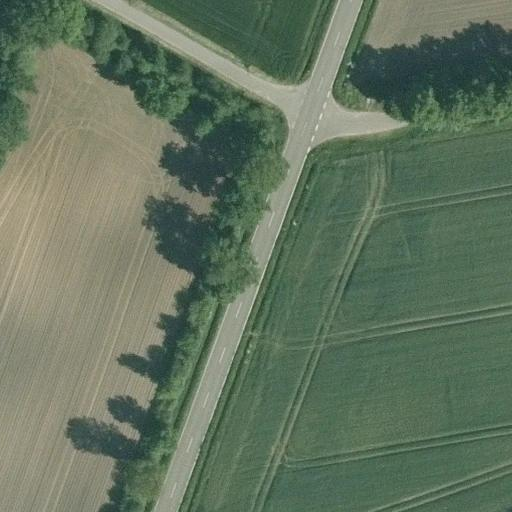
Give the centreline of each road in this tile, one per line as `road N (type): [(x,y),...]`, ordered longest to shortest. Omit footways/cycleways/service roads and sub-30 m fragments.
road 1 (secondary): [(327,107),(179,511)]
road 2 (residential): [(327,107),(511,78)]
road 3 (residential): [(178,0),(345,58)]
